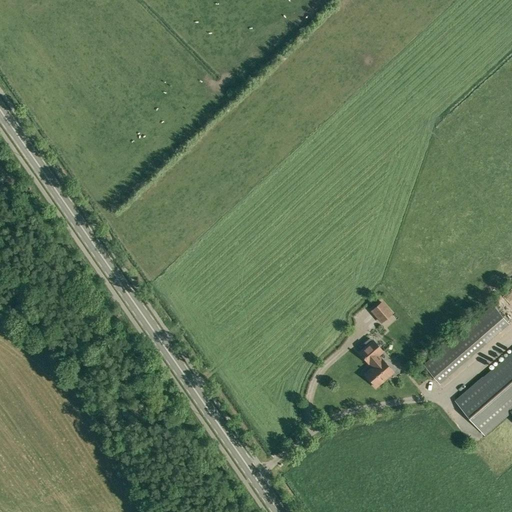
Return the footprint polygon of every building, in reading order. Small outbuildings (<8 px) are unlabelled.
[(391,314),(381,302),(371,311),(381,322),(391,314)] [(493,305),(471,324),(486,343),(509,323),(493,305)] [(471,324),(432,358),(448,376),(486,343),(471,324)] [(375,387),(393,372),(382,359),(381,360),(377,355),(382,351),(373,341),(372,341),(369,338),(362,344),(365,347),(359,353),(368,364),(369,363),(372,367),(364,374),(375,387)] [(511,410),(511,352),(456,401),(485,434),(511,411),(511,410)] [(440,383),(448,376),(432,358),(424,364),(440,383)]
